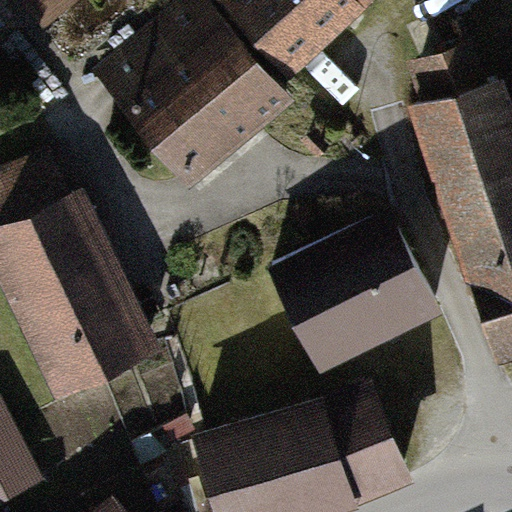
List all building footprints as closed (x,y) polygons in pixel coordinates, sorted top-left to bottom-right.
[(27,0),(53,32),(94,0),(27,0)] [(201,0),(107,80),(202,191),(311,97),(227,0),(201,0)] [(232,0),(305,77),(386,0),(232,0)] [(487,43),(419,64),(431,104),(499,84),(487,43)] [(431,104),(422,107),(501,368),(511,364),(511,80),(499,84),(431,104)] [(0,234),(0,253),(66,397),(170,349),(96,190),(0,234)] [(398,214),(291,266),(341,368),(448,317),(398,214)] [(211,437),(236,511),(345,511),(422,487),(386,379),(211,437)] [(119,511),(140,511),(133,502),(119,511)]
